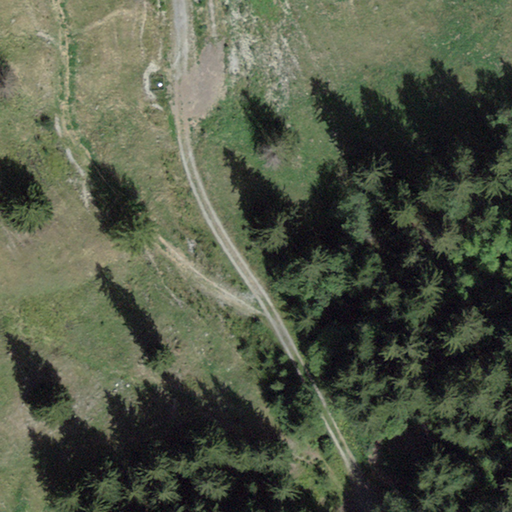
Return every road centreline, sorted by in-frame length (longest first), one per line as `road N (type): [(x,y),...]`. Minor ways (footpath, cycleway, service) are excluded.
road 1 (track): [(356,511),(339,443),(261,292),(194,188),(181,120),(175,0)]
road 2 (track): [(280,326),(194,276),(106,197),(68,135),(47,0)]
